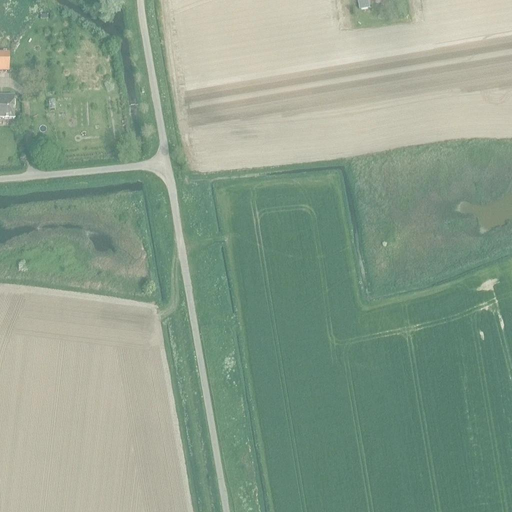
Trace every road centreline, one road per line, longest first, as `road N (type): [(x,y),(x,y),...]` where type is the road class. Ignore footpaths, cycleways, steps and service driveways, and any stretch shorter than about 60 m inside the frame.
road 1 (unclassified): [(225,511),(166,164)]
road 2 (unclassified): [(0,179),(166,164)]
road 3 (unclassified): [(166,164),(140,0)]
